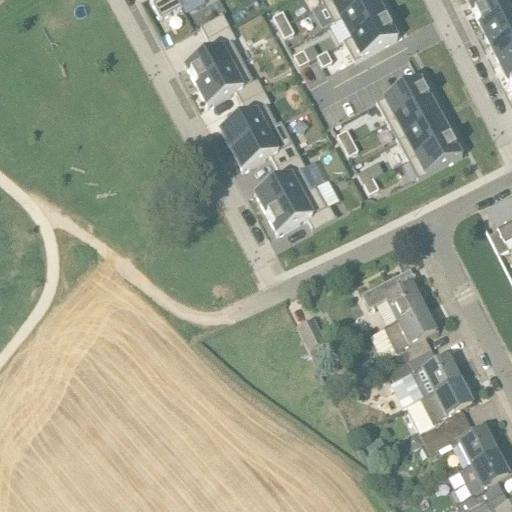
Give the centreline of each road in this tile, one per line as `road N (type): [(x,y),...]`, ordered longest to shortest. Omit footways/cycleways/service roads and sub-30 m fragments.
road 1 (residential): [(279,293),(119,0)]
road 2 (track): [(33,209),(174,311),(223,316)]
road 3 (residential): [(431,0),(511,156)]
road 4 (residential): [(506,376),(431,223)]
road 5 (residential): [(279,293),(431,223)]
